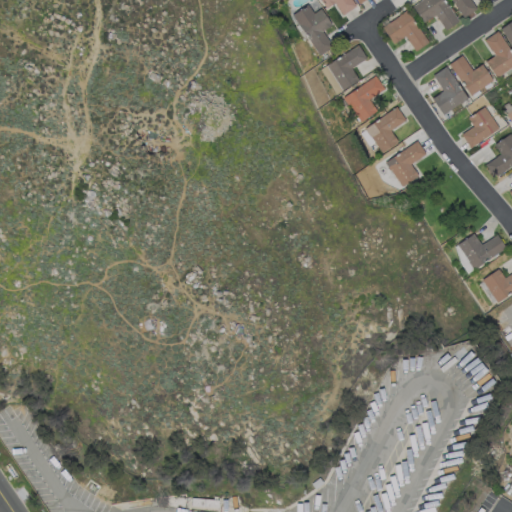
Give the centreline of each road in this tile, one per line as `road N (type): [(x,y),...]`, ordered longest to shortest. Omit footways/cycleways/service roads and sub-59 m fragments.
road 1 (residential): [(511,233),(360,21)]
road 2 (residential): [(398,74),(511,0)]
